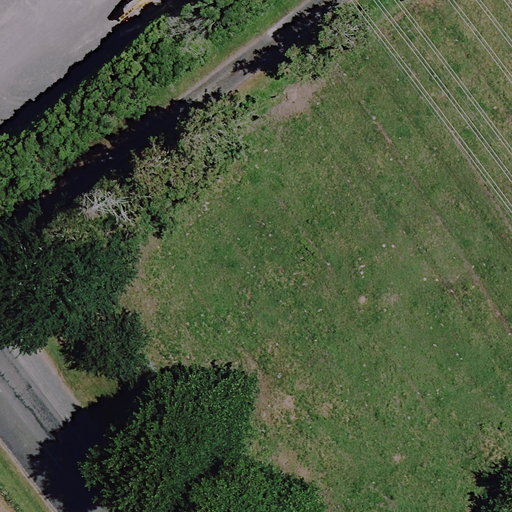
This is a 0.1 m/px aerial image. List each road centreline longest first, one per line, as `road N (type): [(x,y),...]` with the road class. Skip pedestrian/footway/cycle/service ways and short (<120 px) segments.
road 1 (residential): [(0,255),(332,0)]
road 2 (unclassified): [(0,379),(102,511)]
